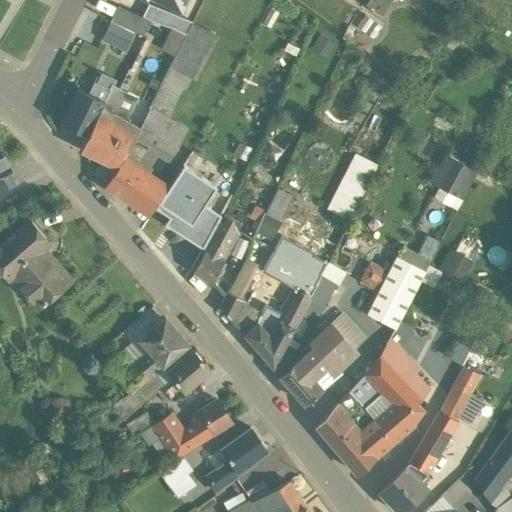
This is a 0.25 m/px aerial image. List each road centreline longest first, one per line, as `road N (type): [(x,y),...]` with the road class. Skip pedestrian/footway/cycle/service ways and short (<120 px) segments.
road 1 (residential): [(0,90),(354,511)]
road 2 (residential): [(0,88),(35,71),(74,0)]
